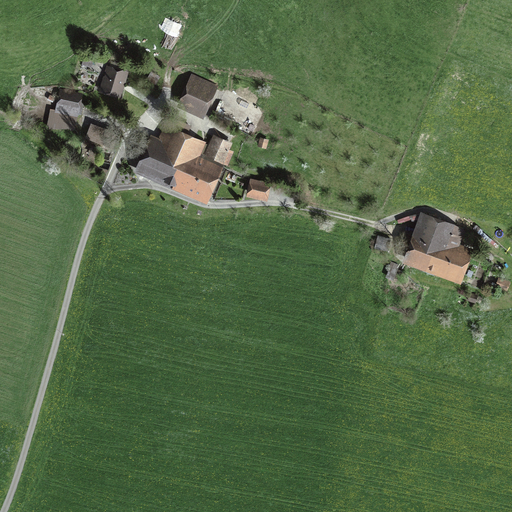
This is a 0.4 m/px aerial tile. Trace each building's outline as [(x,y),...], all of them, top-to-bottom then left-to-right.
[(109,67),(102,90),(118,94),(126,67),(111,63),(110,67),(109,67)] [(193,78),(182,100),(204,110),(214,87),(193,78)] [(50,109),(46,128),(74,128),(81,97),(60,93),(56,110),(50,109)] [(246,115),(243,127),(256,131),(260,119),(246,115)] [(87,137),(112,147),(117,135),(91,125),(87,137)] [(152,139),(140,165),(205,195),(219,164),(197,154),(202,143),(167,126),(159,143),(152,139)] [(229,143),(215,137),(208,154),(228,162),(232,153),(226,150),(229,143)] [(267,140),(261,138),(259,145),(266,147),(267,140)] [(264,196),(266,186),(252,183),(250,192),(264,196)] [(423,215),(407,257),(415,260),(414,262),(425,268),(460,281),(462,276),(457,275),(466,253),(446,245),(453,227),(423,215)] [(390,238),(378,235),(375,247),(387,250),(390,238)] [(388,270),(395,273),(399,266),(392,262),(388,270)] [(511,283),(498,279),(495,287),(508,292),(511,283)] [(466,299),(475,302),(477,296),(468,293),(466,299)]
